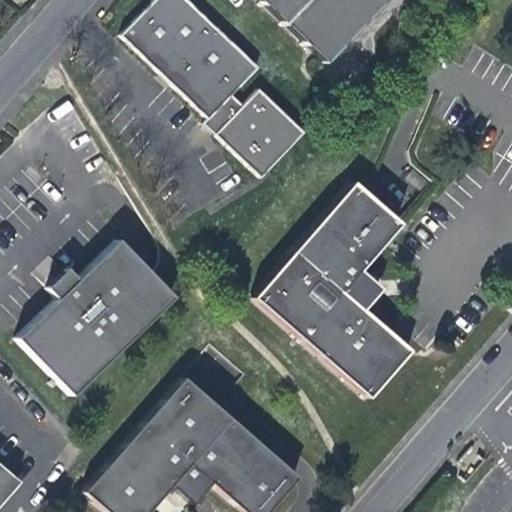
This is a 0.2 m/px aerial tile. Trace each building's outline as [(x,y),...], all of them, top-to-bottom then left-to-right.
[(255,65),(187,0),(147,0),(117,33),(204,116),(200,121),(209,130),(260,178),(301,129),(255,86),(240,102),(229,92),(255,65)] [(262,0),(322,56),(375,0),(262,0)] [(349,178),(323,209),(371,249),(398,219),(349,178)] [(357,265),(371,249),(323,209),(250,295),(365,394),(408,345),(361,304),(379,284),(357,265)] [(46,290),(56,301),(16,338),(70,396),(171,302),(117,243),(76,282),(66,272),(53,284),(46,290)] [(80,489),(106,511),(140,511),(168,482),(188,501),(207,480),(243,511),(261,511),(295,474),(181,373),(80,489)] [(0,497),(15,479),(0,465),(0,497)]
